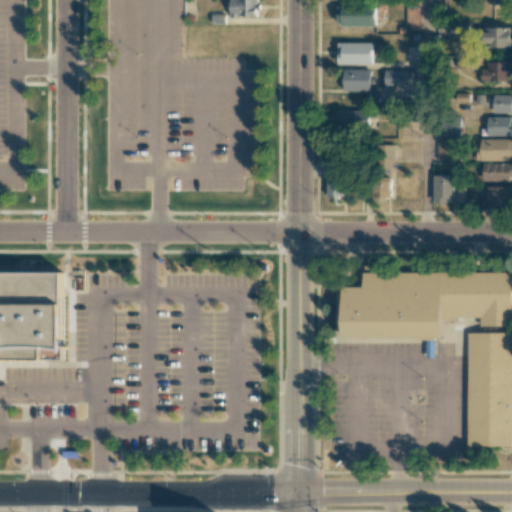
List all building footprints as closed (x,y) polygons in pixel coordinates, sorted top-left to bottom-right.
[(257,17),(257,0),(231,0),(231,16),(257,17)] [(376,26),(377,5),(338,4),(338,25),(376,26)] [(511,45),(511,27),(488,29),(489,47),(511,45)] [(372,42),(338,42),(338,64),(372,64),(372,42)] [(511,61),(488,61),(488,69),(481,69),(481,80),(511,80),(511,61)] [(371,69),(344,68),(344,91),(371,91),(371,69)] [(411,86),(412,70),(384,69),(384,85),(411,86)] [(511,94),(493,94),(492,112),(511,112),(511,94)] [(335,110),(336,129),(369,128),(369,109),(335,110)] [(488,136),(511,135),(511,116),(487,117),(488,136)] [(460,136),(461,117),(443,117),(442,135),(460,136)] [(511,138),(482,139),(482,148),(479,148),(479,160),(511,159),(511,138)] [(454,160),(454,140),(437,140),(438,161),(454,160)] [(394,158),(394,145),(383,145),(383,158),(394,158)] [(511,162),(483,163),(483,181),(511,180),(511,162)] [(435,201),(455,201),(454,175),(434,175),(435,201)] [(393,177),(374,176),(373,200),(392,201),(393,177)] [(328,197),(345,197),(344,178),(327,178),(328,197)] [(351,197),(366,197),(367,182),(351,182),(351,197)] [(511,185),(485,186),(485,206),(511,205),(511,185)] [(364,265),(374,265),(374,271),(511,270),(511,327),(480,328),(480,318),(443,319),(443,337),(343,338),(342,286),(365,286),(364,265)] [(61,272),(0,271),(0,355),(61,355),(61,272)] [(469,334),(511,334),(511,446),(470,446),(469,355),(469,334)]
